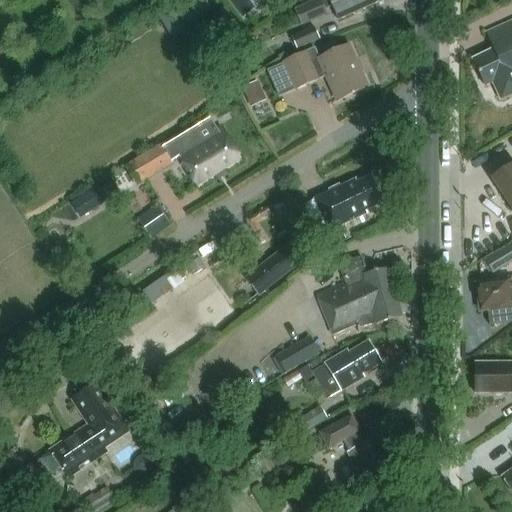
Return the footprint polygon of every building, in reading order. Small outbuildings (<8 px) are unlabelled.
[(181,25),(210,9),(205,0),(173,0),(168,3),(181,25)] [(246,0),(228,0),(235,8),(246,0)] [(300,27),(326,16),(318,0),(317,0),(293,11),(300,27)] [(382,2),(380,0),(328,0),(338,22),(382,2)] [(226,8),(213,15),(219,26),(232,19),(226,8)] [(511,21),(486,34),(493,51),(473,61),(485,88),(493,84),(501,102),(511,96),(511,83),(511,82),(511,81),(511,21)] [(296,51),(319,40),(312,26),(289,37),(296,51)] [(315,52),(308,55),(285,65),(298,92),(321,82),(320,81),(328,78),(340,104),(370,90),(363,74),(366,73),(361,62),(359,63),(351,47),(320,62),(315,52)] [(266,102),(257,83),(243,89),(251,109),(266,102)] [(240,159),(221,129),(218,131),(211,119),(194,130),(162,149),(160,147),(125,169),(136,187),(171,165),(170,163),(179,158),(197,186),(240,159)] [(511,165),(491,179),(511,210),(511,165)] [(385,203),(372,177),(357,184),(356,181),(315,201),(330,233),(367,215),(366,212),(385,203)] [(80,218),(99,205),(90,191),(70,203),(80,218)] [(137,216),(148,238),(170,227),(159,205),(137,216)] [(271,216),(268,209),(246,221),(255,236),(261,232),(256,224),(271,216)] [(260,298),(307,260),(293,242),(246,281),(260,298)] [(510,265),(503,253),(486,263),(493,275),(510,265)] [(392,282),(389,270),(366,276),(362,259),(347,263),(339,269),(345,284),(316,297),(333,337),(357,327),(358,330),(376,325),(376,326),(402,319),(395,290),(400,289),(397,280),(392,282)] [(175,272),(143,293),(151,305),(183,283),(175,272)] [(499,283),(478,286),(481,311),(488,311),(490,329),(511,325),(511,281),(510,282),(510,280),(499,281),(499,283)] [(171,304),(147,318),(156,332),(179,318),(171,304)] [(289,343),(310,332),(300,313),(258,335),(264,348),(286,336),(289,343)] [(319,354),(309,336),(275,355),(285,373),(319,354)] [(328,401),(342,392),(364,379),(362,377),(381,365),(369,344),(349,356),(347,353),(326,366),(312,374),(328,401)] [(475,395),(494,395),(496,397),(501,397),(502,395),(511,395),(511,364),(475,365),(475,395)] [(315,381),(308,367),(284,381),(288,388),(304,379),(307,386),(315,381)] [(70,397),(89,426),(50,452),(68,480),(107,453),(103,446),(129,429),(96,379),(70,397)] [(293,436),(326,416),(319,405),(286,425),(293,436)] [(393,469),(375,438),(364,444),(358,434),(360,433),(351,417),(320,435),(329,450),(343,442),(349,453),(347,453),(365,484),(393,469)] [(265,449),(254,454),(258,463),(269,458),(265,449)] [(274,467),(269,458),(258,463),(263,472),(274,467)] [(511,493),(511,471),(502,479),(511,493)] [(101,511),(116,503),(105,487),(80,503),(86,511),(101,511)]
